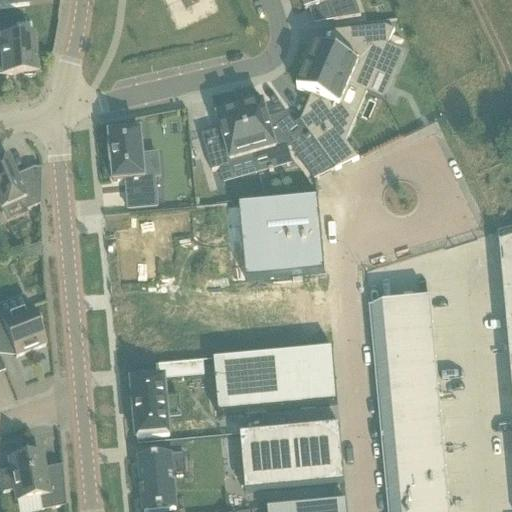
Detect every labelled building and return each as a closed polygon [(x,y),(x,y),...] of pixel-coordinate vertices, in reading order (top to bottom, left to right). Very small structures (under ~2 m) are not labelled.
[(30,0),(0,0),(0,13),(32,9),(30,0)] [(354,0),(300,0),(305,13),(327,5),(334,23),(361,19),(354,0)] [(0,60),(1,60),(2,78),(20,77),(23,79),(32,79),(33,80),(39,72),(39,71),(38,62),(34,60),(33,37),(16,38),(15,26),(0,27),(0,60)] [(347,86),(367,95),(393,35),(384,31),(386,28),(352,32),(353,45),(347,60),(316,46),(306,68),(347,86)] [(306,68),(297,91),(312,97),(300,124),(335,172),(358,161),(339,135),(349,111),(339,107),(347,86),(306,68)] [(243,111),(240,112),(254,162),(291,151),(315,182),(335,172),(300,124),(299,123),(294,127),(286,116),(276,119),(276,120),(268,123),(263,105),(256,107),(255,103),(241,107),(243,111)] [(240,112),(237,112),(236,108),(223,112),(224,116),(217,118),(221,132),(202,137),(212,174),(254,162),(240,112)] [(155,179),(145,179),(141,133),(109,136),(111,153),(110,153),(111,168),(112,168),(114,184),(126,183),(129,212),(158,209),(155,179)] [(26,212),(39,207),(40,170),(33,170),(15,178),(7,159),(0,162),(0,210),(0,212),(22,202),(26,212)] [(319,200),(239,207),(246,283),(326,275),(319,200)] [(134,234),(118,236),(123,281),(155,278),(153,258),(171,256),(169,235),(189,233),(187,211),(132,216),(134,234)] [(511,229),(500,233),(498,234),(501,270),(511,269),(511,229)] [(40,246),(17,253),(21,263),(41,262),(40,246)] [(511,269),(501,270),(504,297),(511,295),(511,269)] [(431,302),(369,308),(375,376),(437,370),(431,302)] [(0,352),(11,349),(15,360),(45,348),(37,328),(40,326),(41,323),(40,319),(37,317),(33,318),(32,315),(17,320),(15,315),(1,320),(0,318),(0,352)] [(332,351),(213,363),(218,418),(338,407),(332,351)] [(132,407),(131,408),(132,420),(133,419),(135,419),(137,442),(169,439),(167,421),(181,419),(179,398),(165,400),(164,383),(204,379),(203,364),(156,368),(157,382),(132,385),(134,408),(132,408),(132,407)] [(437,370),(375,376),(378,403),(439,398),(437,370)] [(439,398),(378,403),(380,431),(442,425),(439,398)] [(442,425),(380,431),(383,458),(444,452),(442,425)] [(340,428),(240,437),(245,496),(345,486),(340,428)] [(444,452),(383,458),(385,485),(447,479),(444,452)] [(47,511),(65,508),(62,480),(45,483),(40,456),(9,462),(11,472),(0,473),(0,495),(15,493),(17,504),(39,499),(41,511),(47,511)] [(151,461),(140,462),(143,490),(141,490),(141,492),(143,492),(144,498),(142,498),(142,499),(144,499),(145,511),(174,511),(177,511),(174,477),(187,475),(186,456),(167,458),(167,460),(154,461),(154,459),(151,459),(151,461)] [(447,479),(385,485),(387,511),(390,511),(450,507),(447,479)]
